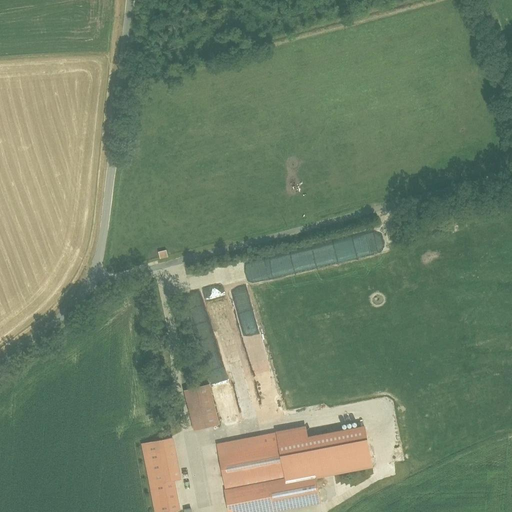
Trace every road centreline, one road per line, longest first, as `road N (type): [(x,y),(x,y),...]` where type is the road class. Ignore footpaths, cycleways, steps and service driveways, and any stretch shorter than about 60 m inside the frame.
road 1 (residential): [(93,279),(511,173)]
road 2 (residential): [(129,0),(93,279)]
road 3 (residential): [(93,279),(62,316),(0,364)]
